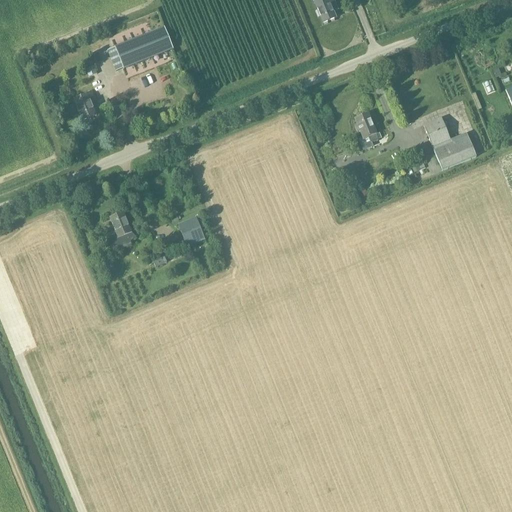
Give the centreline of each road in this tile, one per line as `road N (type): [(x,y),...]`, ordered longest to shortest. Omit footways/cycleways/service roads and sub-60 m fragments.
road 1 (unclassified): [(0,207),(511,2)]
road 2 (track): [(81,511),(0,308)]
